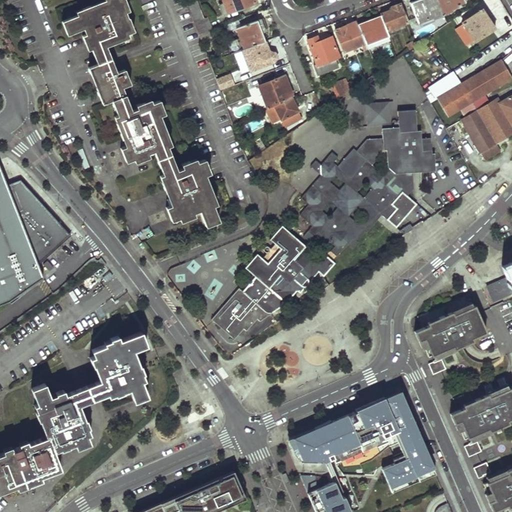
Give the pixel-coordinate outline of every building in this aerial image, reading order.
[(83,12),(62,20),(67,34),(83,28),(85,34),(82,35),(87,50),(91,48),(97,63),(111,58),(104,42),(119,36),(120,40),(128,37),(127,33),(134,30),(128,16),(127,17),(125,11),(129,10),(125,0),(104,0),(106,3),(91,9),(89,5),(81,9),(83,12)] [(216,0),(222,15),(256,3),(254,0),(216,0)] [(438,0),(418,0),(411,3),(419,24),(434,18),(435,20),(445,17),(438,0)] [(438,0),(445,17),(446,16),(445,14),(454,11),(453,9),(459,7),(458,5),(470,0),(438,0)] [(198,2),(189,4),(193,21),(202,19),(198,2)] [(380,14),(387,32),(395,29),(396,30),(400,28),(400,27),(408,24),(401,5),(380,12),(380,14)] [(481,10),(462,23),(474,41),(491,29),(486,21),(487,19),(481,10)] [(357,23),(368,51),(390,42),(387,32),(380,14),(357,23)] [(262,43),(265,42),(263,34),(266,33),(262,19),(236,29),(243,50),(262,43)] [(334,28),(345,59),(368,51),(357,23),(345,27),(344,24),(334,28)] [(316,67),(314,67),(317,77),(338,69),(334,59),(338,58),(331,38),(319,43),(317,38),(307,42),(316,67)] [(242,51),(250,73),(274,64),(276,61),(276,59),(275,57),(275,55),(272,53),(270,53),(267,52),(265,53),(262,43),(243,50),(242,51)] [(236,56),(239,74),(245,73),(243,55),(236,56)] [(405,57),(388,65),(405,100),(422,92),(405,57)] [(436,98),(446,115),(511,78),(501,61),(436,98)] [(114,66),(90,74),(99,95),(130,83),(124,69),(116,72),(114,66)] [(230,75),(217,80),(221,90),(234,85),(230,75)] [(258,87),(268,110),(275,107),(291,98),(292,97),(289,89),(287,89),(282,77),(258,87)] [(353,93),(351,79),(332,82),(334,96),(353,93)] [(125,94),(111,99),(117,115),(113,116),(119,131),(122,130),(128,145),(120,148),(125,161),(133,157),(134,161),(149,156),(147,153),(153,150),(162,174),(159,175),(161,181),(161,182),(164,189),(167,188),(173,203),(166,206),(172,220),(185,215),(186,218),(193,215),(192,212),(198,209),(205,225),(218,220),(210,199),(214,197),(211,188),(207,190),(201,175),(210,172),(205,159),(191,164),(189,161),(181,164),(182,167),(176,169),(165,139),(168,137),(165,130),(161,131),(159,124),(163,123),(160,115),(164,113),(159,99),(152,102),(150,100),(145,102),(144,102),(136,105),(137,108),(131,111),(125,94)] [(485,94),(472,101),(477,111),(460,121),(483,160),(499,151),(495,143),(511,132),(511,95),(500,103),(497,99),(490,103),(485,94)] [(288,118),(291,124),(301,119),(291,98),(275,107),(282,120),(288,118)] [(388,102),(365,104),(367,127),(389,125),(388,102)] [(304,246),(281,227),(270,239),(275,244),(281,249),(267,264),(262,260),(256,255),(245,268),(255,277),(242,292),(263,310),(268,313),(270,313),(287,302),(297,291),(300,293),(318,272),(324,277),(334,264),(331,262),(325,257),(321,262),(309,251),(322,236),(334,246),(330,251),(336,256),(347,243),(352,248),(357,242),(355,241),(364,231),(366,233),(381,215),(386,220),(395,209),(390,204),(401,192),(407,196),(413,189),(411,173),(432,172),(430,143),(422,143),(420,131),(416,131),(416,122),(411,110),(397,111),(398,127),(381,129),(381,138),(366,140),(356,152),(352,149),(337,167),(332,163),(337,158),(331,153),(320,165),(315,160),(310,167),(320,176),(300,199),(308,205),(298,216),(312,227),(308,231),(313,236),(304,246)] [(40,274),(37,262),(6,182),(0,162),(0,300),(9,297),(40,274)] [(465,162),(453,169),(466,190),(478,183),(465,162)] [(19,178),(6,182),(37,262),(70,233),(19,178)] [(275,244),(262,260),(267,264),(281,249),(275,244)] [(330,251),(325,257),(331,262),(336,256),(330,251)] [(511,258),(507,261),(508,263),(502,266),(506,277),(486,286),(492,301),(511,292),(511,258)] [(238,288),(210,318),(233,338),(243,328),(246,331),(257,318),(260,321),(267,314),(264,310),(242,292),(238,288)] [(414,331),(421,348),(423,347),(427,357),(432,355),(434,359),(456,349),(456,348),(472,341),(471,338),(485,332),(473,305),(472,306),(470,302),(450,310),(451,312),(427,322),(428,325),(414,331)] [(0,490),(60,468),(53,450),(59,448),(60,449),(68,446),(67,445),(73,442),(75,448),(89,443),(86,434),(89,433),(87,428),(88,428),(85,419),(83,419),(77,404),(112,390),(114,395),(122,391),(121,390),(129,388),(133,400),(146,395),(140,380),(142,379),(140,373),(142,373),(139,365),(138,366),(132,350),(145,345),(139,332),(118,340),(117,337),(109,340),(111,343),(104,346),(104,345),(92,350),(94,355),(89,357),(92,365),(93,365),(96,373),(99,371),(102,380),(64,394),(63,390),(55,392),(57,396),(50,399),(44,384),(31,388),(39,410),(37,412),(39,420),(40,419),(43,427),(45,426),(49,435),(0,452),(0,490)] [(433,361),(428,364),(432,374),(445,369),(441,359),(433,362),(433,361)] [(459,429),(463,439),(468,437),(470,441),(492,432),(492,430),(508,423),(507,420),(511,417),(511,393),(509,388),(507,388),(506,384),(486,392),(487,394),(484,395),(463,405),(464,407),(449,413),(457,430),(459,429)] [(399,392),(289,438),(298,461),(323,462),(393,432),(404,458),(380,468),(390,491),(434,472),(399,392)] [(464,446),(468,457),(481,451),(477,441),(469,445),(469,444),(464,446)] [(473,468),(478,478),(483,476),(482,475),(490,472),(486,462),(473,468)] [(204,511),(242,496),(230,467),(130,510),(130,511),(204,511)] [(487,493),(484,494),(492,511),(506,505),(507,508),(511,505),(511,467),(508,469),(508,467),(485,477),(487,481),(483,483),(487,493)] [(329,483),(305,493),(313,511),(346,511),(340,498),(337,500),(329,483)] [(451,511),(447,503),(437,508),(435,511),(434,511),(451,511)]
